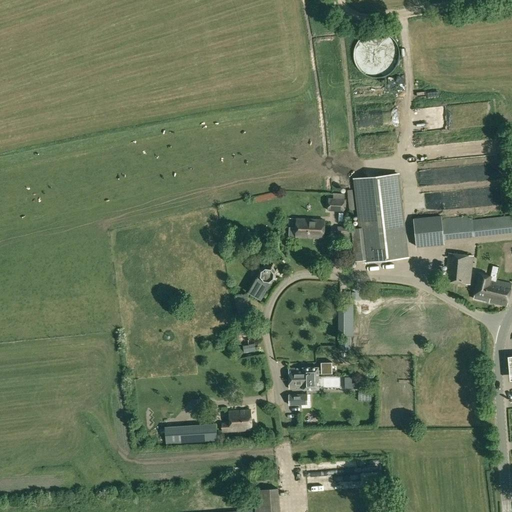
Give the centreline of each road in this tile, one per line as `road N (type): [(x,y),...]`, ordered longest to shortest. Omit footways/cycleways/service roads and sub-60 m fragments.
road 1 (unclassified): [(279,402),(264,318),(274,294),(299,275),(422,285),(502,326)]
road 2 (unknown): [(399,100),(422,285)]
road 3 (tertiary): [(508,511),(498,395),(502,326)]
road 4 (track): [(341,0),(355,19),(481,0)]
